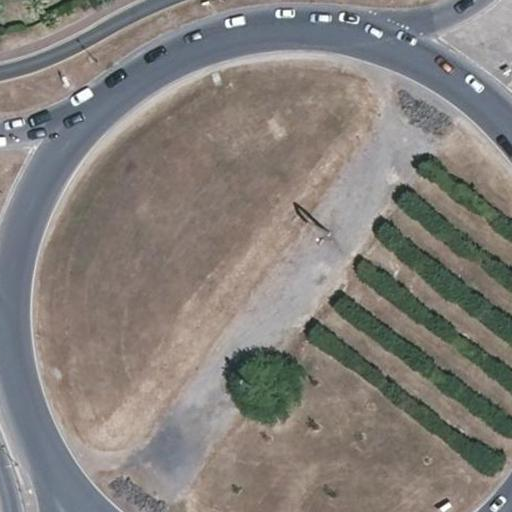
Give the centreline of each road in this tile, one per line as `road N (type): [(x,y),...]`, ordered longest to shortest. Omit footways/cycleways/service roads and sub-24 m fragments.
road 1 (primary): [(368,38),(266,31),(215,42),(167,61),(95,108)]
road 2 (primary): [(95,108),(59,156),(23,230),(10,312)]
road 3 (secondary): [(158,0),(54,56),(0,72)]
road 4 (primary): [(511,126),(456,77),(368,38)]
road 5 (primary): [(10,312),(20,392),(52,466)]
